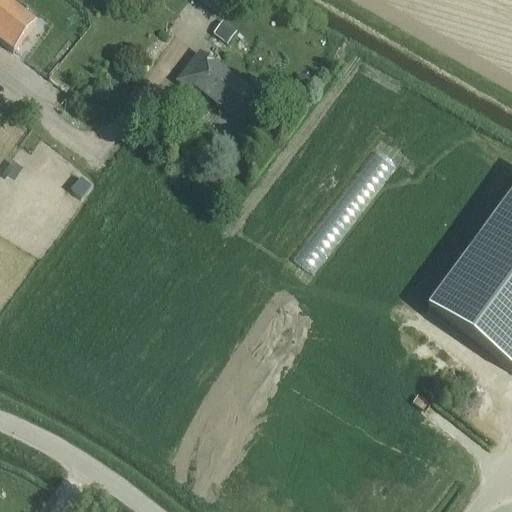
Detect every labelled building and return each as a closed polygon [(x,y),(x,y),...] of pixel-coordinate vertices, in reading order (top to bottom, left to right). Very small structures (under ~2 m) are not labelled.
[(0,0),(0,43),(13,53),(34,25),(0,0)] [(195,0),(217,17),(229,0),(195,0)] [(221,23),(212,35),(227,45),(235,33),(221,23)] [(189,66),(177,82),(190,92),(194,87),(244,126),(243,127),(244,128),(255,112),(263,102),(213,64),(199,53),(192,62),(189,66)] [(511,195),(444,288),(470,307),(488,284),(511,301),(511,195)]
